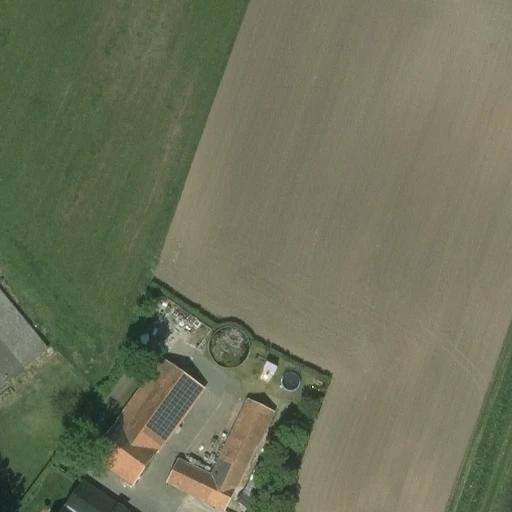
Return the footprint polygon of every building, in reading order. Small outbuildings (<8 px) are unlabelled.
[(7,304),(0,295),(0,389),(46,351),(7,304)] [(248,357),(249,349),(247,341),(243,335),(236,331),(228,329),(220,331),(214,335),(209,342),(208,350),(210,358),(214,364),(221,369),(229,370),(237,368),(243,364),(248,357)] [(163,361),(93,457),(133,486),(203,390),(163,361)] [(211,478),(177,462),(166,483),(224,511),(255,449),(231,438),(211,478)] [(124,511),(84,484),(64,511),(124,511)]
